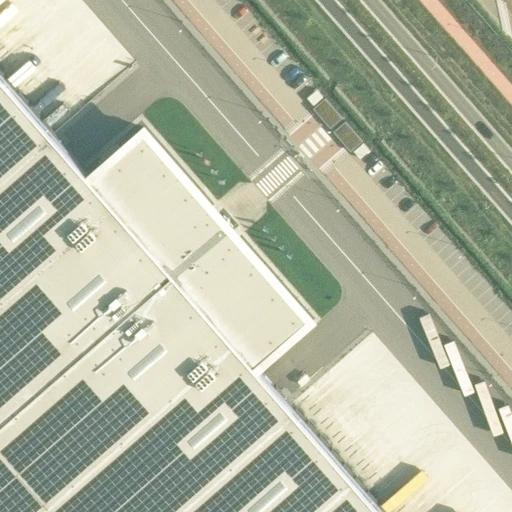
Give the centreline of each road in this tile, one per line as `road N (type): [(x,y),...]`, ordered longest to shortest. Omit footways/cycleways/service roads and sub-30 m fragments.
road 1 (tertiary): [(324,0),(511,213)]
road 2 (tertiary): [(511,162),(370,0)]
